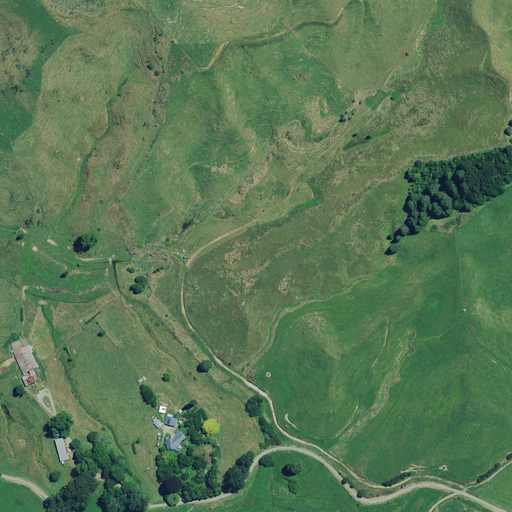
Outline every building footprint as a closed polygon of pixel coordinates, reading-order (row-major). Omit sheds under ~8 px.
[(31,344),(29,345),(14,352),(24,374),(30,371),(31,374),(23,378),(27,386),(37,382),(36,381),(38,380),(34,369),(39,367),(32,353),(34,352),(33,349),(34,348),(34,346),(32,347),(31,344)] [(173,415),(168,414),(165,424),(177,427),(179,419),(173,418),(173,415)] [(163,424),(157,418),(154,421),(156,423),(154,424),(159,429),(163,424)] [(179,451),(178,446),(181,444),(180,443),(186,438),(181,431),(174,437),(166,438),(168,451),(171,450),(176,449),(176,452),(179,451)] [(56,440),(62,462),(62,464),(65,463),(64,461),(70,460),(64,438),(56,440)]
